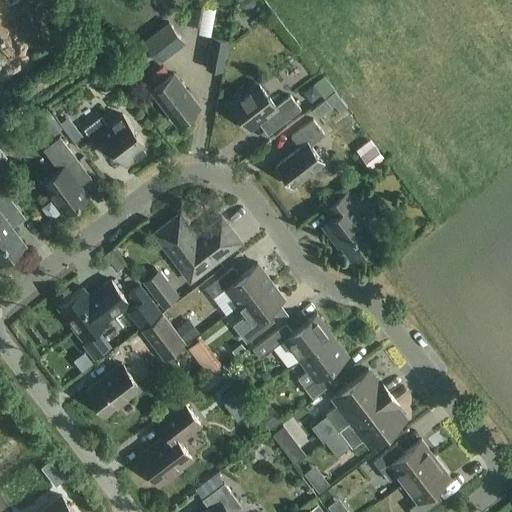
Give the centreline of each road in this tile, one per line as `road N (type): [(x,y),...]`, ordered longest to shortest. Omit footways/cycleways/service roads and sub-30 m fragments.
road 1 (residential): [(464,511),(507,478),(380,312),(313,278),(229,180),(194,173),(159,184),(0,305)]
road 2 (unclassified): [(131,511),(0,339)]
